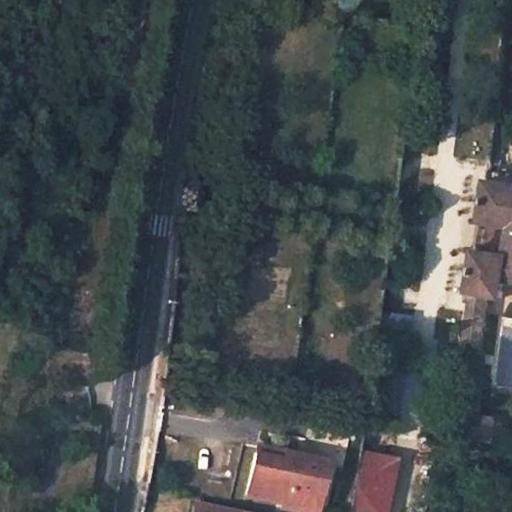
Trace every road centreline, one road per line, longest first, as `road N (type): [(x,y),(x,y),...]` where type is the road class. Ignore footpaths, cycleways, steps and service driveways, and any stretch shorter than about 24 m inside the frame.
road 1 (residential): [(469,0),(406,511)]
road 2 (secondary): [(194,0),(134,381)]
road 3 (residential): [(43,511),(69,414),(91,396),(134,381)]
road 4 (secondary): [(134,381),(115,511)]
